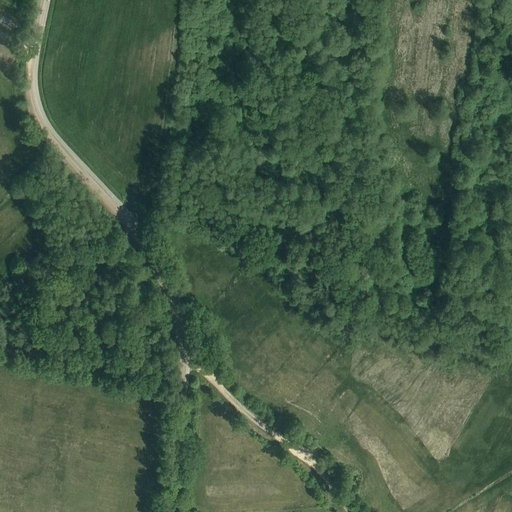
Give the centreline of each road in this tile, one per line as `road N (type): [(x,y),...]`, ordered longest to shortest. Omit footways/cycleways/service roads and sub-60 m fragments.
road 1 (track): [(183,356),(172,300),(142,240),(37,118),(28,86),(43,0)]
road 2 (track): [(183,356),(307,459),(349,511)]
road 3 (track): [(170,511),(183,356)]
